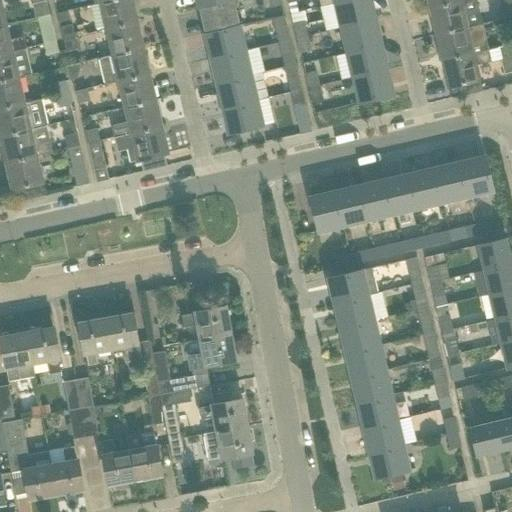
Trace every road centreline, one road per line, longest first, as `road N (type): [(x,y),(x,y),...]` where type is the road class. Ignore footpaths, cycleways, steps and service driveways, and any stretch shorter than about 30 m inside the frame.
road 1 (residential): [(0,293),(255,248)]
road 2 (residential): [(301,491),(255,248)]
road 3 (residential): [(0,231),(211,182)]
road 4 (residential): [(245,175),(428,133)]
road 5 (residential): [(211,182),(170,0)]
road 6 (residential): [(511,477),(364,511)]
road 7 (residential): [(428,133),(396,0)]
